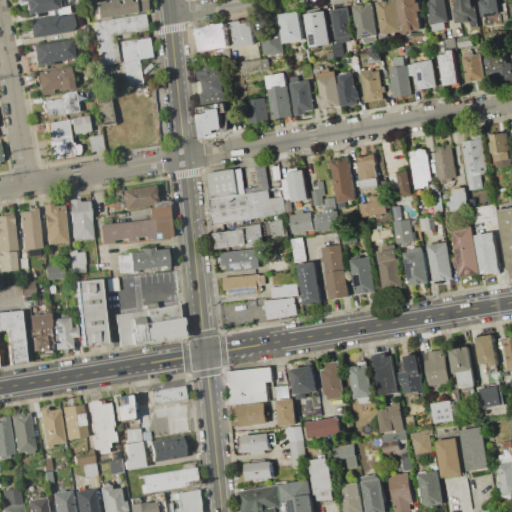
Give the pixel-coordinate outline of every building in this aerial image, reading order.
[(24,0),(63,0),(65,5),(59,6),(59,7),(67,6),(68,13),(56,15),(56,10),(27,15),(24,0)] [(144,0),(146,11),(96,19),(93,1),(99,0),(144,0)] [(384,0),(397,0),(403,31),(384,34),(378,1),(384,0)] [(398,0),(418,0),(419,2),(422,2),(423,11),(420,11),(423,30),(404,33),(398,0)] [(445,0),(449,21),(445,22),(447,29),(434,31),(433,24),(430,24),(426,1),(431,0),(445,0)] [(455,0),(476,0),(479,20),(456,23),(454,14),(457,14),(455,0)] [(499,0),(503,21),(486,23),(485,17),(484,17),(481,0),(499,0)] [(373,2),(379,40),(366,43),(365,37),(360,38),(354,5),(373,2)] [(349,7),(355,39),(337,42),(331,10),(349,7)] [(328,10),(333,42),(311,46),(305,14),(328,10)] [(299,11),(305,39),(285,43),(280,14),(299,11)] [(143,14),(146,30),(147,37),(150,57),(137,59),(141,83),(125,86),(117,34),(114,35),(118,63),(99,66),(92,22),(143,14)] [(59,15),(60,25),(65,25),(66,31),(61,32),(62,33),(31,38),(28,20),(59,15)] [(232,22),(242,20),(243,24),(252,23),(256,43),(236,46),(232,22)] [(72,25),(86,23),(87,32),(74,34),(72,25)] [(192,28),(227,23),(231,46),(195,52),(192,28)] [(285,52),(266,56),(260,27),(280,24),(285,52)] [(459,47),(457,37),(472,35),(474,45),(459,47)] [(32,46),(71,39),(74,58),(52,61),(53,65),(44,66),(43,63),(35,64),(32,46)] [(343,42),(345,55),(335,57),(333,44),(343,42)] [(446,84),(441,55),(449,54),(448,50),(455,49),(460,82),(446,84)] [(485,79),(468,82),(463,56),(464,56),(463,51),(473,50),(474,54),(481,53),(485,79)] [(383,60),(370,62),(369,53),(382,52),(383,60)] [(345,57),(356,55),(359,70),(348,72),(345,57)] [(405,56),(406,65),(408,65),(413,97),(395,99),(393,88),(390,89),(389,83),(392,82),(390,67),(396,66),(395,57),(405,56)] [(511,62),(511,79),(491,83),(487,58),(496,56),(497,64),(511,62)] [(270,69),(235,74),(233,63),(261,59),(262,60),(269,59),(270,69)] [(433,59),(438,85),(420,88),(416,62),(433,59)] [(196,66),(221,62),(227,101),(203,105),(201,94),(205,93),(203,77),(198,78),(196,66)] [(409,64),(415,63),(417,74),(410,75),(409,64)] [(36,71),(70,66),(73,87),(58,90),(58,88),(51,90),(52,93),(40,95),(38,84),(35,82),(34,77),(36,75),(36,71)] [(336,70),(342,105),(324,108),(323,103),(320,103),(318,95),(322,94),(318,73),(324,72),(323,69),(331,68),(331,71),(336,70)] [(361,70),(374,68),(374,71),(381,70),(383,86),(385,85),(386,91),(383,92),(384,100),(366,102),(361,70)] [(274,118),(267,76),(287,72),(294,115),(274,118)] [(311,80),(315,110),(307,111),(308,113),(297,114),(297,113),(295,113),(290,83),(292,82),(291,77),(299,76),(300,81),(311,80)] [(339,83),(356,81),(357,91),(361,90),(362,97),(357,98),(358,103),(343,105),(339,83)] [(100,125),(94,93),(108,90),(114,123),(100,125)] [(45,116),(43,100),(64,97),(64,94),(79,92),(80,99),(75,100),(77,112),(45,116)] [(266,98),(269,120),(247,123),(244,101),(266,98)] [(200,107),(227,103),(231,129),(212,133),(212,135),(203,136),(200,107)] [(86,115),(88,131),(83,132),(83,134),(79,134),(79,133),(72,134),(70,124),(68,125),(67,119),(69,119),(69,118),(86,115)] [(45,123),(66,120),(70,143),(72,143),(73,145),(78,144),(80,154),(51,159),(45,123)] [(490,135),(508,132),(511,158),(511,165),(498,167),(495,153),(493,153),(490,135)] [(87,137),(100,135),(103,149),(90,151),(87,137)] [(464,141),(484,138),(489,173),(482,174),(484,188),(472,190),(464,141)] [(457,177),(453,178),(454,184),(441,186),(434,147),(452,144),(457,177)] [(427,149),(434,186),(417,189),(410,152),(427,149)] [(356,157),(375,154),(381,186),(362,190),(356,157)] [(333,160),(350,157),(357,200),(340,203),(333,160)] [(215,225),(206,174),(242,168),(246,193),(270,189),(271,198),(284,196),(287,213),(215,225)] [(304,169),(310,198),(294,201),(293,197),(285,199),(282,180),(289,178),(288,172),(304,169)] [(409,170),(413,194),(402,196),(398,172),(409,170)] [(312,191),(319,189),(318,181),(324,180),(325,189),(322,189),(325,203),(315,205),(312,191)] [(121,190),(154,185),(157,204),(124,209),(121,190)] [(467,187),(470,208),(451,211),(449,201),(453,201),(452,195),(454,195),(453,189),(467,187)] [(363,216),(360,203),(369,202),(369,197),(385,194),(388,212),(363,216)] [(341,227),(316,231),(314,218),(316,217),(316,214),(325,212),(324,208),(327,208),(325,198),(336,197),(341,227)] [(68,200),(78,198),(79,201),(88,200),(93,237),(73,240),(68,200)] [(42,204),(52,203),(53,206),(63,205),(67,242),(47,245),(42,204)] [(475,206),(477,219),(497,217),(495,204),(475,206)] [(411,218),(415,241),(397,244),(393,221),(395,221),(392,207),(400,205),(402,220),(411,218)] [(98,224),(149,220),(148,207),(168,206),(170,238),(144,240),(143,237),(136,238),(136,241),(125,242),(125,239),(111,240),(112,243),(100,244),(98,224)] [(36,207),(41,248),(38,249),(39,255),(26,257),(26,250),(23,251),(18,212),(29,211),(28,208),(36,207)] [(511,207),(511,274),(508,275),(497,210),(511,207)] [(314,229),(307,231),(307,233),(301,235),(300,232),(294,233),(291,215),(298,214),(297,210),(304,209),(305,212),(311,211),(314,229)] [(0,212),(11,211),(18,270),(0,272),(0,212)] [(436,228),(423,231),(420,217),(434,215),(436,228)] [(214,233),(236,229),(236,226),(262,223),(265,245),(247,248),(247,247),(217,251),(214,233)] [(472,224),(481,274),(460,278),(458,269),(457,269),(454,257),(456,256),(451,227),(472,224)] [(359,242),(344,245),(341,228),(355,225),(359,242)] [(477,239),(496,236),(498,247),(495,248),(497,258),(500,257),(502,270),(483,274),(477,239)] [(304,237),(308,260),(296,262),(292,239),(304,237)] [(428,246),(449,242),(451,252),(449,252),(452,266),(453,266),(455,278),(434,282),(428,246)] [(342,244),(351,296),(331,299),(330,289),(327,289),(326,284),(329,284),(325,262),(323,262),(322,257),(324,257),(322,247),(342,244)] [(424,246),(430,282),(410,286),(405,253),(412,252),(412,248),(424,246)] [(165,248),(168,268),(160,269),(160,267),(134,270),(134,272),(118,274),(116,256),(128,254),(128,253),(140,251),(140,249),(152,247),(153,250),(165,248)] [(221,252),(256,249),(256,253),(258,253),(259,259),(261,259),(262,266),(257,266),(257,269),(228,272),(227,265),(223,266),(221,252)] [(397,249),(403,287),(384,290),(378,259),(381,258),(380,252),(397,249)] [(68,251),(75,250),(76,252),(83,251),(85,272),(71,274),(68,251)] [(371,257),(377,292),(358,295),(352,260),(371,257)] [(298,264),(315,261),(322,302),(305,305),(298,264)] [(45,280),(44,267),(62,265),(64,278),(45,280)] [(224,277),(261,274),(261,275),(266,275),(267,284),(262,284),(262,292),(259,292),(259,293),(230,296),(230,289),(225,289),(224,277)] [(74,281),(98,279),(105,342),(82,345),(74,281)] [(20,284),(33,282),(34,294),(21,296),(20,284)] [(273,297),(272,287),(286,286),(285,284),(298,283),(299,295),(273,297)] [(298,314),(268,319),(265,300),(296,297),(298,314)] [(178,304),(183,336),(119,347),(113,315),(145,310),(144,304),(155,302),(155,308),(178,304)] [(0,311),(17,309),(24,362),(9,364),(5,330),(0,330),(0,311)] [(27,316),(48,313),(50,328),(41,329),(42,336),(50,335),(52,350),(32,352),(30,337),(37,336),(36,330),(29,331),(27,316)] [(51,319),(69,317),(70,327),(76,327),(77,337),(70,337),(72,347),(54,349),(51,319)] [(494,334),(499,364),(493,365),(493,361),(482,363),(477,337),(494,334)] [(507,369),(511,368),(511,336),(503,338),(507,369)] [(470,346),(477,385),(461,388),(458,372),(455,372),(451,349),(470,346)] [(424,352),(441,349),(442,355),(446,355),(451,381),(430,385),(424,352)] [(374,355),(387,353),(388,356),(394,354),(400,392),(381,396),(374,355)] [(419,353),(426,391),(406,394),(402,372),(408,371),(406,356),(419,353)] [(339,360),(340,367),(341,367),(346,392),(344,392),(345,396),(330,399),(329,395),(327,395),(323,370),(327,369),(326,363),(339,360)] [(369,360),(375,396),(374,396),(374,401),(362,404),(361,398),(356,399),(350,367),(360,365),(359,362),(369,360)] [(294,367),(316,365),(319,391),(307,392),(308,398),(297,399),(294,367)] [(229,371),(273,367),(275,381),(268,382),(270,401),(232,405),(229,371)] [(151,405),(149,391),(183,386),(186,399),(151,405)] [(128,394),(132,419),(116,421),(112,396),(128,394)] [(279,400),(296,398),(299,424),(282,426),(279,400)] [(432,403),(452,400),(455,420),(435,423),(434,419),(432,419),(431,411),(433,411),(432,403)] [(87,403),(98,401),(98,404),(109,403),(112,423),(110,424),(112,432),(113,432),(115,441),(108,442),(109,447),(106,447),(107,454),(100,455),(99,448),(94,449),(92,435),(94,435),(93,428),(91,428),(87,403)] [(486,416),(485,405),(507,402),(509,413),(486,416)] [(237,426),(235,406),(266,403),(268,423),(237,426)] [(61,407),(81,404),(86,436),(66,439),(61,407)] [(402,404),(406,432),(398,433),(397,430),(384,432),(381,410),(390,408),(390,406),(402,404)] [(40,408),(45,407),(47,411),(59,409),(65,444),(43,447),(38,413),(40,408)] [(27,412),(35,452),(21,455),(20,452),(16,452),(9,416),(27,412)] [(0,417),(7,416),(14,453),(0,455),(0,417)] [(407,417),(415,416),(417,428),(409,429),(407,417)] [(312,437),(310,422),(340,417),(343,432),(312,437)] [(412,437),(411,433),(425,431),(425,428),(433,426),(434,434),(412,437)] [(462,430),(484,426),(491,468),(468,471),(462,430)] [(244,436),(270,433),(272,449),(266,450),(266,453),(252,454),(252,451),(245,452),(244,436)] [(414,437),(431,435),(434,451),(417,454),(414,437)] [(436,441),(457,437),(464,474),(444,478),(436,441)] [(151,458),(149,443),(181,438),(184,453),(151,458)] [(291,441),(304,438),(308,464),(294,466),(291,441)] [(385,452),(384,443),(401,440),(402,450),(385,452)] [(139,442),(142,467),(124,469),(122,461),(126,460),(124,444),(139,442)] [(358,465),(354,443),(334,447),(338,469),(358,465)] [(412,457),(414,469),(401,471),(399,459),(404,458),(403,453),(410,452),(411,457),(412,457)] [(74,466),(73,459),(92,456),(93,463),(74,466)] [(328,457),(329,464),(331,464),(335,490),(333,490),(334,498),(320,500),(319,494),(316,494),(312,466),(314,466),(313,459),(328,457)] [(499,464),(505,463),(504,459),(511,457),(511,494),(504,496),(499,464)] [(41,459),(49,458),(51,470),(43,471),(41,459)] [(107,461),(118,459),(120,472),(109,474),(107,461)] [(247,464),(273,461),(274,477),(249,479),(247,464)] [(83,465),(95,464),(96,475),(84,477),(83,465)] [(140,493),(139,485),(143,484),(141,476),(194,468),(196,485),(140,493)] [(420,473),(440,470),(445,503),(425,506),(420,473)] [(396,511),(390,476),(409,473),(414,503),(410,503),(411,510),(396,511)] [(369,511),(364,481),(366,481),(365,476),(378,474),(378,477),(381,476),(381,479),(384,478),(388,511),(369,511)] [(311,479),(315,511),(290,511),(290,508),(285,509),(281,484),(311,479)] [(359,482),(363,511),(345,511),(341,487),(348,486),(348,484),(359,482)] [(103,511),(98,487),(109,485),(110,489),(118,488),(121,502),(124,501),(126,511),(123,511),(103,511)] [(279,485),(284,511),(244,511),(241,492),(279,485)] [(0,490),(18,487),(22,511),(0,511),(0,507),(3,506),(0,490)] [(77,511),(73,491),(92,488),(96,511),(77,511)] [(53,511),(50,493),(70,489),(74,511),(53,511)] [(197,489),(200,511),(164,511),(163,504),(170,503),(171,509),(178,508),(176,499),(169,500),(168,494),(197,489)] [(45,511),(29,511),(27,500),(43,497),(45,511)] [(129,511),(128,504),(145,501),(145,503),(154,502),(156,511),(129,511)]
